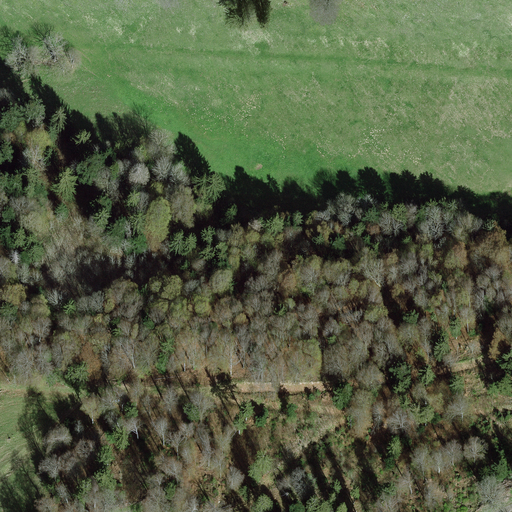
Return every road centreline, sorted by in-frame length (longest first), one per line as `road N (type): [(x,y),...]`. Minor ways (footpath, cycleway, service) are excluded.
road 1 (track): [(511,351),(314,387),(0,387)]
road 2 (track): [(0,337),(265,319),(511,284)]
road 3 (track): [(200,389),(353,411),(511,409)]
road 4 (track): [(353,411),(235,511)]
road 5 (track): [(110,390),(74,402),(0,476)]
